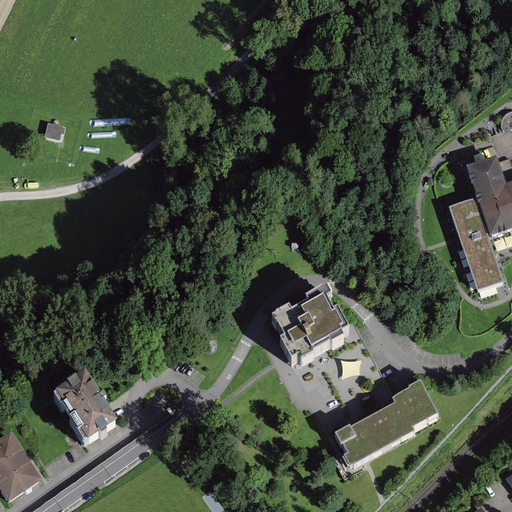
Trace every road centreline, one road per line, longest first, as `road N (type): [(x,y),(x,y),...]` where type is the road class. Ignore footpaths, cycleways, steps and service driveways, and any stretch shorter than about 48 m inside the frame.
road 1 (residential): [(52,511),(214,394),(273,300),(299,282),(337,288),(410,366),(434,375),(476,369),(511,338)]
road 2 (track): [(297,0),(210,98),(138,158),(84,187),(0,199)]
